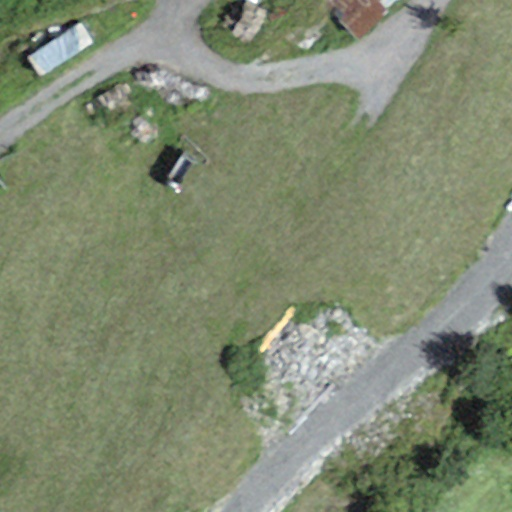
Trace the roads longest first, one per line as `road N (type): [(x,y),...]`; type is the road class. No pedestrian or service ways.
road 1 (track): [(395,54),(345,162),(114,511)]
road 2 (track): [(445,0),(418,49),(395,54),(298,74),(247,75),(161,55),(104,73),(0,158)]
